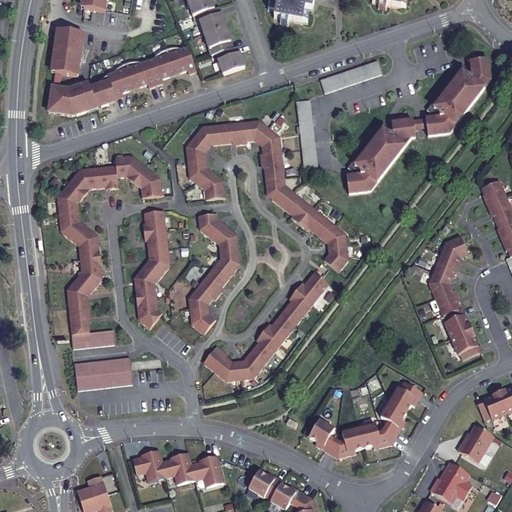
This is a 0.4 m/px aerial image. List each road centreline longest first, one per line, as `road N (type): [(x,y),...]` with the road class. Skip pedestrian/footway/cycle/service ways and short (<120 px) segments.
road 1 (residential): [(15,159),(271,78)]
road 2 (residential): [(193,429),(186,370),(123,319),(110,209)]
road 3 (residential): [(271,78),(478,7)]
road 4 (residential): [(362,499),(400,476),(451,396),(511,363)]
road 5 (residential): [(362,499),(280,455),(193,429)]
road 6 (secondary): [(16,175),(35,334)]
road 7 (secondary): [(30,0),(15,159)]
